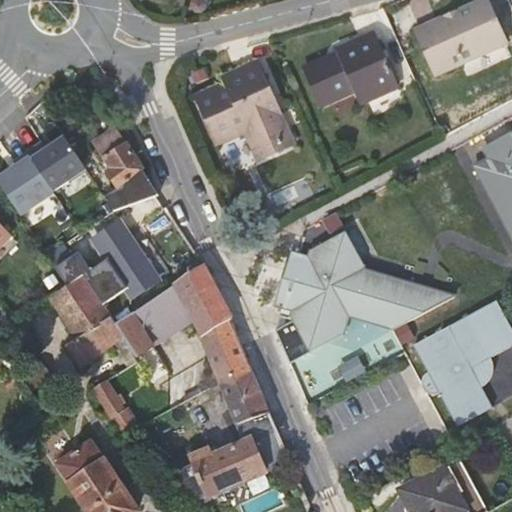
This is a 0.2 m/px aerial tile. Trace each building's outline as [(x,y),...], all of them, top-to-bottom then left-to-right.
[(505,43),(485,0),(484,0),(416,30),(435,73),(505,43)] [(398,89),(374,34),(343,48),(345,54),(339,57),(337,54),(305,68),(323,108),(355,95),(360,106),(398,89)] [(508,47),(465,63),(469,73),(511,56),(508,47)] [(345,54),(343,48),(336,51),(337,54),(339,57),(345,54)] [(269,90),(258,63),(231,75),(234,80),(224,85),(196,98),(217,145),(245,133),(258,161),(285,149),(277,132),(286,128),(279,112),(274,114),(265,92),(269,90)] [(427,105),(436,101),(419,63),(410,67),(427,105)] [(195,84),(208,78),(204,69),(191,74),(195,84)] [(221,79),(224,85),(234,80),(231,75),(221,79)] [(274,114),(279,112),(269,90),(265,92),(274,114)] [(294,145),(286,128),(277,132),(285,149),(294,145)] [(143,171),(116,130),(95,143),(112,169),(108,171),(120,190),(121,189),(142,172),(143,171)] [(487,160),(511,146),(511,132),(481,149),(487,160)] [(54,193),(87,171),(64,137),(45,150),(40,142),(26,151),(27,153),(54,193)] [(511,146),(487,160),(474,167),(511,237),(511,146)] [(54,193),(27,153),(13,163),(16,167),(0,177),(0,185),(22,218),(55,195),(54,193)] [(142,172),(121,189),(143,222),(164,209),(142,172)] [(341,228),(334,215),(323,220),(331,235),(341,228)] [(0,247),(12,236),(0,223),(0,247)] [(157,284),(120,224),(95,240),(131,300),(157,284)] [(392,331),(425,314),(454,298),(365,271),(366,266),(364,265),(352,263),(340,242),(346,232),(311,250),(308,262),(297,259),(293,271),(297,279),(294,288),(287,292),(283,304),(294,307),(291,319),(293,322),(276,331),(290,364),(310,354),(311,341),(348,322),(350,318),(352,308),(385,318),(392,331)] [(352,263),(364,265),(346,232),(340,242),(352,263)] [(281,310),(276,331),(293,322),(291,319),(294,307),(283,304),(287,292),(294,288),(297,279),(293,271),(297,259),(308,262),(311,250),(309,250),(308,256),(290,251),(273,308),(281,310)] [(59,271),(69,286),(83,276),(73,261),(59,271)] [(210,283),(200,268),(115,327),(136,358),(192,320),(212,366),(221,385),(249,370),(243,354),(224,310),(214,288),(210,283)] [(121,339),(82,279),(51,301),(77,340),(66,347),(81,368),(114,344),(121,339)] [(511,347),(511,328),(497,302),(414,346),(428,373),(440,395),(457,428),(493,409),(482,388),(472,369),(491,359),(511,347)] [(350,318),(392,331),(385,318),(352,308),(350,318)] [(345,335),(348,322),(311,341),(310,354),(345,335)] [(137,362),(121,339),(114,344),(129,368),(137,362)] [(338,368),(347,384),(367,373),(358,357),(338,368)] [(491,359),(472,369),(482,388),(483,388),(488,384),(491,379),(493,374),(494,367),(492,361),(491,359)] [(261,396),(249,370),(221,385),(238,425),(270,413),(261,396)] [(440,395),(428,373),(425,375),(423,378),(422,381),(422,385),(422,388),(424,391),(427,394),(430,395),(433,396),(436,396),(440,395)] [(124,436),(139,426),(128,408),(125,410),(107,381),(94,388),(124,436)] [(276,427),(270,413),(238,425),(236,426),(242,443),(276,427)] [(292,463),(276,427),(242,443),(212,456),(209,449),(190,457),(191,459),(190,459),(187,453),(177,458),(177,460),(176,463),(171,469),(166,472),(200,505),(210,501),(209,499),(267,474),(267,473),(292,463)] [(131,511),(106,475),(87,445),(58,466),(89,511),(131,511)] [(488,511),(459,458),(410,485),(422,506),(411,511),(410,511),(488,511)] [(400,491),(411,511),(422,506),(410,485),(400,491)]
